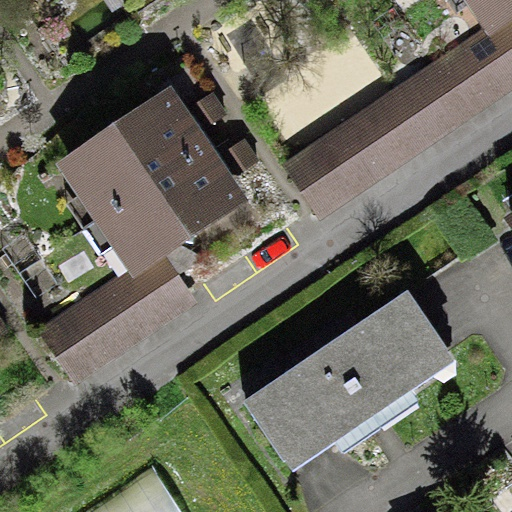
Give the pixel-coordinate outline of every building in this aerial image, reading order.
[(511,13),(511,0),(475,0),(493,26),(511,13)] [(511,21),(291,168),(321,213),(511,85),(511,21)] [(188,110),(201,131),(225,115),(212,95),(188,110)] [(69,166),(137,267),(177,240),(192,243),(194,229),(234,202),(217,176),(189,134),(166,101),(126,128),(111,125),(109,139),(69,166)] [(219,157),(233,178),(257,162),(243,141),(219,157)] [(46,337),(76,380),(194,299),(165,257),(46,337)] [(293,372),(246,404),(285,461),(332,429),(338,438),(405,392),(399,384),(446,352),(408,295),(360,327),(351,313),(284,358),(293,372)]
